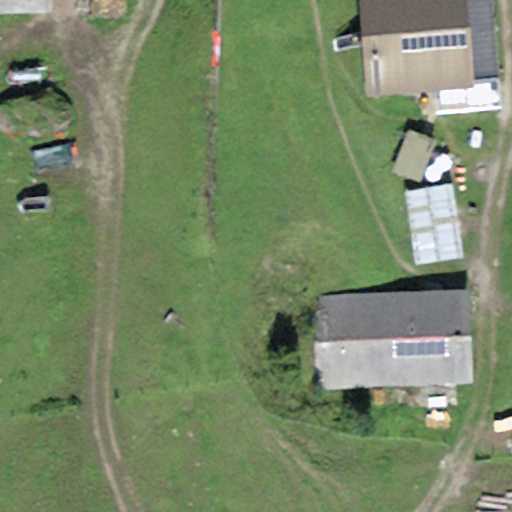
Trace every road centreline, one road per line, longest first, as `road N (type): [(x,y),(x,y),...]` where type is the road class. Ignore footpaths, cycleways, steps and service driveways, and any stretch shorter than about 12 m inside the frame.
road 1 (track): [(138,511),(114,458),(102,402),(99,301),(107,152),(150,0)]
road 2 (track): [(425,511),(462,458),(488,383),(502,135)]
road 3 (track): [(117,112),(85,51),(24,36),(0,39)]
road 4 (track): [(502,135),(501,0)]
